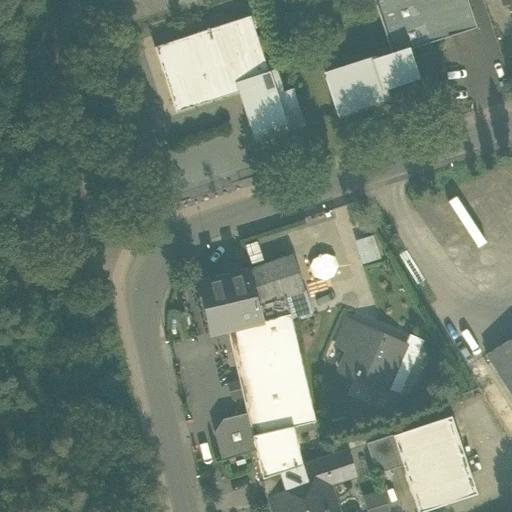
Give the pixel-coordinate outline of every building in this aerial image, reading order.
[(475,28),(466,0),(373,0),(392,55),(401,52),(475,28)] [(172,105),(237,84),(237,83),(267,73),(249,17),(154,48),(172,105)] [(410,79),(401,52),(392,55),(374,61),(373,59),(325,75),(338,115),(386,99),(382,88),(410,79)] [(267,73),(286,132),(304,126),(293,92),(282,95),(274,71),(267,73)] [(286,132),(267,73),(237,83),(237,84),(239,91),(256,142),(286,132)] [(503,83),(507,95),(511,93),(511,91),(509,81),(503,83)] [(175,112),(239,91),(237,84),(172,105),(175,112)] [(373,235),(354,241),(361,265),(381,259),(373,235)] [(246,272),(257,305),(285,296),(286,296),(303,290),(292,256),(246,272)] [(201,282),(213,333),(226,329),(289,315),(285,296),(257,305),(246,272),(201,282)] [(303,290),(286,296),(292,320),(311,314),(303,290)] [(226,329),(246,415),(251,436),(292,426),(292,427),(314,422),(289,315),(226,329)] [(338,374),(386,394),(388,389),(406,346),(358,326),(338,374)] [(410,335),(406,346),(388,389),(400,394),(422,340),(410,335)] [(511,340),(486,357),(511,398),(511,340)] [(253,448),(251,436),(246,415),(223,421),(216,432),(222,458),(253,448)] [(404,465),(419,510),(474,491),(450,417),(394,435),(369,444),(376,464),(401,456),(404,465)] [(253,448),(258,467),(298,454),(292,427),(292,426),(251,436),(253,448)] [(345,451),(301,466),(261,479),(272,511),(285,508),(286,511),(330,511),(320,482),(352,472),(345,451)] [(258,467),(261,479),(301,466),(298,454),(258,467)] [(379,474),(404,465),(401,456),(376,464),(379,474)]
